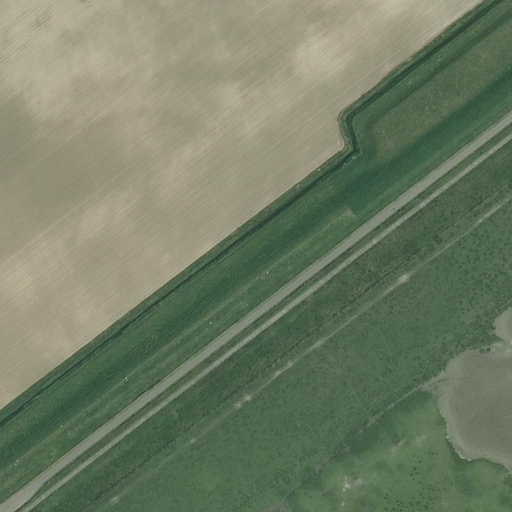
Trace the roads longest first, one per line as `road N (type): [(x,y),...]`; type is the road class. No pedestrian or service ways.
road 1 (unclassified): [(4,511),(511,116)]
road 2 (unknown): [(103,511),(511,199)]
